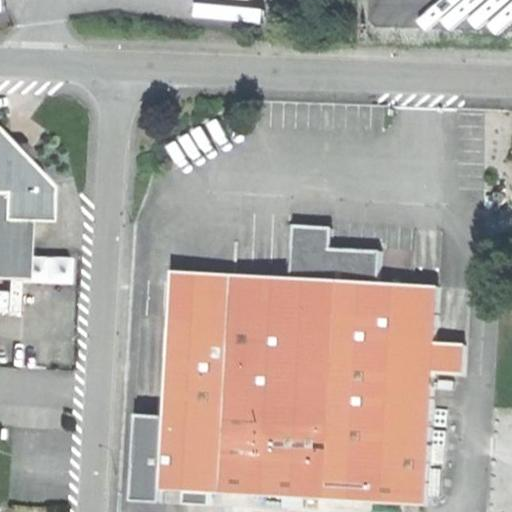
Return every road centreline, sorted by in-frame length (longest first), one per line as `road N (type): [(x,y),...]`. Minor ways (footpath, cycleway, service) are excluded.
road 1 (unclassified): [(92,511),(117,67)]
road 2 (unclassified): [(511,81),(117,67)]
